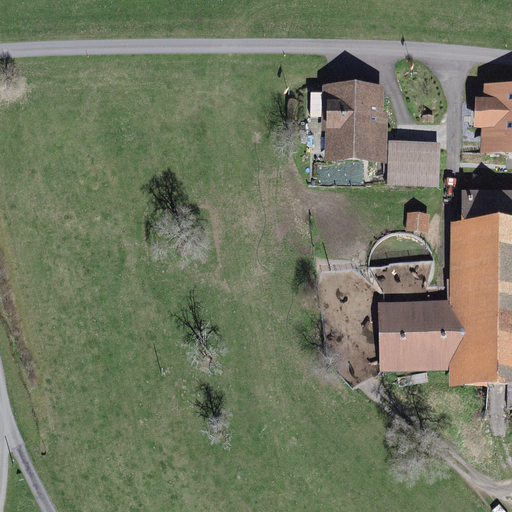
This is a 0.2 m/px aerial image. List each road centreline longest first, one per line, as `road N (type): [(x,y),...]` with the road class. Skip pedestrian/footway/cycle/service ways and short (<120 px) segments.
road 1 (unclassified): [(0,51),(341,47),(511,58)]
road 2 (track): [(348,362),(473,481),(511,496)]
road 3 (unclassified): [(52,511),(10,426),(0,383)]
